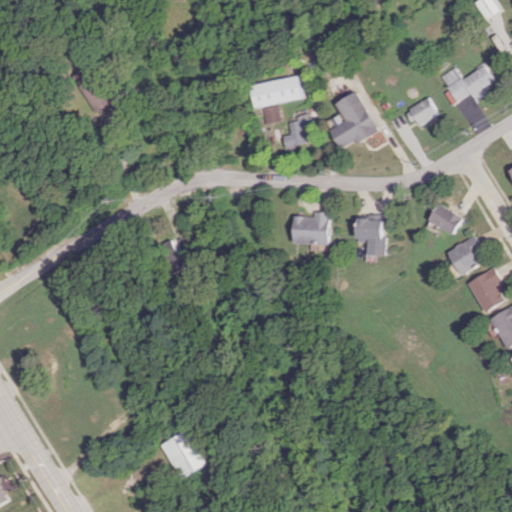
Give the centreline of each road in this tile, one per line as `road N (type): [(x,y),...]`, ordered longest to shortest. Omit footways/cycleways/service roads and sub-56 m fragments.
road 1 (residential): [(0,291),(192,178),(404,181),(511,124)]
road 2 (tertiary): [(80,511),(0,383)]
